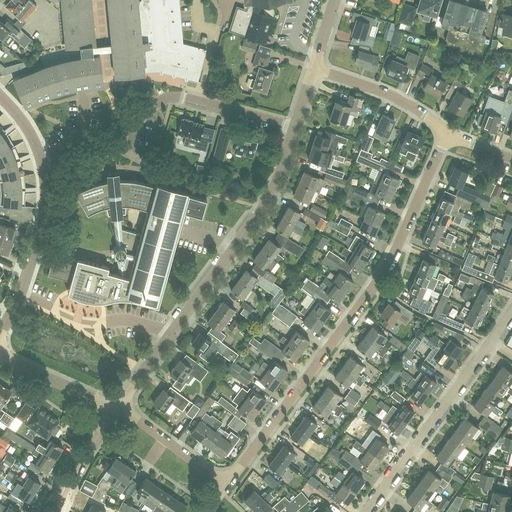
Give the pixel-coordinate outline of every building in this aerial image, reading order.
[(20,30),(26,22),(24,20),(36,7),(28,0),(11,0),(10,1),(12,3),(7,9),(18,19),(14,25),(20,30)] [(92,17),(91,3),(90,0),(44,0),(45,0),(57,0),(65,6),(66,20),(67,34),(68,44),(65,44),(66,48),(80,47),(92,46),(95,46),(93,31),(92,17)] [(107,0),(115,77),(144,74),(144,73),(159,71),(200,82),(202,72),(200,71),(206,47),(197,45),(197,47),(183,44),(178,0),(107,0)] [(439,0),(419,0),(417,10),(424,12),(422,20),(428,21),(430,14),(435,15),(439,0)] [(480,51),(485,36),(479,34),(486,12),(449,0),(448,0),(441,25),(448,27),(444,40),(447,41),(446,45),(455,48),(455,50),(472,55),(474,49),(480,51)] [(261,9),(261,4),(245,6),(243,9),(237,7),(229,30),(243,35),(242,37),(263,44),(271,18),(272,14),(272,10),(271,10),(270,9),(269,9),(261,9)] [(410,25),(415,7),(403,4),(398,21),(410,25)] [(359,45),(370,47),(371,47),(373,41),(367,39),(369,31),(366,30),(367,26),(371,27),(373,19),(368,17),(353,13),(350,21),(355,22),(351,35),(361,38),(359,45),(360,45),(359,45)] [(511,34),(511,15),(501,13),(498,26),(503,27),(502,33),(511,34)] [(20,30),(14,25),(10,29),(2,23),(0,21),(0,39),(2,41),(8,46),(14,39),(17,41),(24,47),(31,39),(20,30)] [(254,53),(257,44),(244,40),(241,49),(254,53)] [(370,47),(359,45),(358,50),(356,55),(355,54),(353,60),(354,60),(354,62),(365,66),(364,68),(373,71),(377,60),(378,57),(372,55),(368,54),(370,47)] [(266,92),(272,71),(265,69),(269,56),(257,52),(252,66),(259,68),(255,80),(251,79),(249,87),(266,92)] [(464,56),(456,54),(454,61),(462,63),(464,56)] [(93,56),(93,55),(92,55),(93,60),(85,61),(70,63),(56,67),(42,71),(28,76),(20,80),(19,76),(12,79),(25,106),(38,100),(48,97),(51,95),(61,92),(66,91),(75,89),(87,86),(92,86),(102,84),(99,56),(93,56)] [(482,62),(470,56),(467,55),(465,60),(469,62),(469,61),(480,66),(482,62)] [(404,61),(396,57),(395,61),(391,59),(385,73),(401,80),(406,66),(413,69),(416,63),(405,58),(404,61)] [(0,71),(4,75),(9,73),(13,72),(21,69),(25,68),(29,67),(23,62),(6,67),(0,62),(0,71)] [(438,96),(445,83),(430,74),(433,70),(422,64),(419,68),(417,73),(428,79),(423,88),(438,96)] [(462,115),(471,98),(461,93),(465,85),(455,79),(446,95),(452,98),(447,107),(462,115)] [(511,109),(511,105),(511,90),(508,89),(505,98),(506,99),(503,107),(497,105),(495,109),(488,107),(486,111),(485,116),(480,114),(477,124),(481,125),(481,127),(494,132),(498,121),(505,124),(511,109)] [(356,117),(361,99),(349,95),(346,105),(335,102),(329,120),(344,124),(347,114),(356,117)] [(385,142),(388,136),(394,121),(382,115),(373,136),(385,142)] [(201,137),(203,127),(204,124),(192,121),(183,118),(183,119),(182,119),(181,121),(180,120),(178,127),(179,128),(178,134),(186,137),(200,140),(197,150),(206,152),(210,139),(201,137)] [(221,167),(226,149),(234,151),(234,152),(235,152),(235,154),(241,155),(242,154),(252,156),(256,142),(237,138),(229,136),(230,131),(220,129),(211,165),(221,167)] [(325,151),(339,155),(340,150),(336,149),(339,141),(334,139),(336,135),(325,131),(324,137),(316,135),(312,147),(325,151)] [(416,154),(423,138),(407,132),(404,139),(401,138),(396,150),(405,154),(407,150),(416,154)] [(0,153),(10,148),(2,136),(0,137),(0,153)] [(372,154),(367,152),(373,138),(367,136),(361,149),(359,155),(370,160),(371,158),(372,154)] [(333,159),(337,160),(343,162),(344,157),(339,155),(325,151),(312,147),(308,160),(322,164),(319,171),(333,175),(335,169),(331,168),(333,159)] [(0,167),(16,162),(10,148),(0,153),(0,167)] [(376,170),(378,170),(381,164),(370,160),(359,155),(356,162),(376,170)] [(400,173),(403,166),(388,160),(385,166),(385,167),(397,172),(400,173)] [(0,179),(19,176),(16,162),(0,167),(0,179)] [(454,166),(454,167),(448,182),(459,186),(457,191),(468,196),(467,200),(486,208),(490,197),(462,184),(468,172),(454,166)] [(378,170),(373,182),(379,184),(394,191),(396,186),(398,187),(401,180),(399,179),(378,170)] [(324,187),(326,181),(323,180),(319,178),(304,172),(299,184),(314,190),(319,193),(322,187),(324,187)] [(339,186),(341,179),(325,173),(323,180),(326,181),(339,186)] [(0,191),(21,191),(19,176),(0,179),(0,191)] [(189,195),(189,194),(154,184),(154,186),(145,183),(141,182),(138,182),(134,181),(132,181),(127,180),(125,180),(119,180),(117,182),(109,183),(108,181),(99,183),(93,185),(87,187),(81,190),(75,193),(88,215),(90,213),(93,212),(96,211),(99,210),(102,209),(106,208),(107,208),(108,214),(113,214),(118,276),(107,273),(108,268),(76,259),(75,265),(52,259),(47,276),(70,282),(68,290),(100,298),(102,291),(140,301),(140,303),(157,308),(184,213),(202,217),(207,200),(189,195)] [(389,202),(394,191),(379,184),(373,182),(368,193),(389,202)] [(308,203),(314,190),(299,184),(293,196),(308,203)] [(498,196),(502,187),(496,185),(492,194),(498,196)] [(364,197),(367,191),(355,186),(352,192),(364,197)] [(20,206),(21,191),(0,191),(0,211),(7,212),(8,205),(20,206)] [(362,203),(364,197),(352,192),(350,198),(362,203)] [(472,202),(455,195),(453,201),(441,196),(436,208),(449,213),(455,216),(462,219),(464,214),(457,211),(460,205),(469,209),(472,202)] [(324,218),(327,212),(313,204),(309,210),(324,218)] [(379,224),(384,213),(369,206),(364,217),(379,224)] [(294,225),(294,224),(300,214),(288,207),(281,218),(294,225)] [(444,224),(449,213),(436,208),(431,219),(444,224)] [(318,222),(321,218),(305,209),(302,213),(318,222)] [(492,224),(495,217),(485,213),(483,220),(492,224)] [(455,216),(453,221),(460,224),(462,225),(464,220),(462,220),(462,219),(455,216)] [(0,237),(14,242),(16,236),(14,235),(16,229),(4,225),(6,219),(0,217),(0,237)] [(374,235),(379,224),(364,217),(359,229),(374,235)] [(294,225),(281,218),(275,230),(287,236),(291,230),(302,236),(305,230),(294,224),(294,225)] [(350,230),(353,224),(341,218),(338,224),(350,230)] [(439,236),(444,224),(431,219),(426,230),(439,236)] [(346,235),(350,230),(338,224),(335,229),(346,235)] [(511,231),(506,229),(503,235),(496,232),(494,238),(511,244),(511,231)] [(439,236),(426,230),(422,241),(435,246),(437,240),(443,243),(445,238),(439,236)] [(452,241),(454,236),(448,233),(445,238),(452,241)] [(11,249),(14,242),(0,237),(0,251),(7,254),(9,248),(11,249)] [(302,253),(304,249),(288,238),(285,243),(302,253)] [(450,245),(452,241),(445,238),(443,244),(450,247),(450,245)] [(511,257),(511,244),(494,238),(492,243),(505,248),(503,254),(511,257)] [(279,263),(283,258),(276,253),(280,248),(269,240),(261,250),(277,262),(279,263)] [(375,251),(373,250),(359,241),(353,252),(344,247),(344,248),(366,261),(370,256),(371,257),(375,251)] [(299,257),(302,253),(285,243),(282,247),(299,257)] [(360,271),(366,261),(344,248),(340,253),(346,257),(344,261),(360,271)] [(272,283),(272,282),(276,277),(269,272),(277,262),(261,250),(253,261),(259,265),(255,270),(262,275),(272,283)] [(336,263),(340,258),(329,251),(325,256),(336,263)] [(492,263),(495,257),(488,254),(486,260),(492,263)] [(511,270),(511,267),(511,257),(503,254),(499,264),(494,262),(493,263),(511,270)] [(463,260),(451,255),(449,261),(461,266),(463,260)] [(350,272),(336,263),(325,256),(322,262),(339,273),(336,277),(329,272),(325,277),(345,292),(352,282),(346,277),(350,272)] [(430,276),(435,264),(423,259),(418,270),(430,276)] [(507,281),(511,270),(493,263),(489,274),(507,281)] [(462,270),(482,278),(484,272),(464,264),(462,270)] [(246,270),(238,281),(249,289),(257,278),(259,280),(262,275),(255,270),(252,275),(246,270)] [(426,287),(430,276),(418,270),(413,281),(426,287)] [(443,281),(446,276),(439,273),(437,278),(443,281)] [(460,273),(458,279),(468,283),(468,282),(470,277),(460,273)] [(345,292),(325,277),(320,284),(323,286),(321,288),(308,279),(304,284),(328,301),(331,297),(338,301),(345,292)] [(241,300),(249,289),(238,281),(230,291),(241,300)] [(429,312),(432,306),(431,306),(432,302),(421,297),(426,287),(413,281),(408,292),(413,295),(410,304),(419,308),(418,310),(424,313),(425,311),(429,312)] [(320,296),(304,284),(300,289),(307,294),(300,303),(304,306),(324,321),(331,311),(324,306),(317,301),(320,296)] [(463,292),(470,296),(475,299),(488,305),(494,294),(476,284),(473,290),(466,287),(463,292)] [(467,301),(470,296),(463,292),(460,297),(467,301)] [(441,312),(447,298),(442,295),(436,309),(441,312)] [(461,330),(463,324),(446,316),(451,305),(446,303),(448,298),(447,298),(441,312),(438,320),(461,330)] [(482,315),(488,305),(475,299),(470,309),(482,315)] [(253,316),(254,316),(250,313),(253,308),(243,301),(240,305),(244,308),(243,309),(253,316)] [(226,321),(234,310),(223,302),(215,312),(226,321)] [(281,306),(279,303),(275,308),(293,321),(297,316),(282,305),(281,306)] [(389,303),(385,309),(383,307),(379,313),(381,314),(380,315),(386,319),(382,324),(388,328),(396,317),(405,324),(413,313),(404,307),(400,312),(389,303)] [(477,326),(482,315),(470,309),(462,305),(457,316),(477,326)] [(316,331),(324,321),(304,306),(300,312),(306,317),(303,321),(316,331)] [(289,327),(293,321),(275,308),(271,313),(289,327)] [(250,320),(253,316),(243,309),(240,313),(250,320)] [(221,341),(226,335),(219,331),(226,321),(215,312),(207,323),(212,327),(209,332),(219,340),(221,341)] [(419,328),(423,319),(418,317),(414,326),(417,327),(419,328)] [(237,329),(241,324),(235,319),(231,324),(237,329)] [(443,326),(434,322),(434,323),(432,328),(431,329),(441,333),(443,327),(443,326)] [(235,333),(237,329),(231,324),(228,328),(235,333)] [(383,346),(379,343),(384,336),(372,326),(364,337),(385,352),(389,348),(384,344),(383,346)] [(420,337),(424,332),(419,329),(415,334),(420,337)] [(302,351),(309,341),(295,331),(288,340),(288,341),(302,351)] [(208,363),(219,349),(199,334),(191,344),(202,352),(199,356),(208,363)] [(429,339),(424,335),(419,342),(424,346),(425,345),(431,349),(425,358),(436,366),(439,362),(446,367),(453,357),(429,339)] [(294,361),(302,351),(288,341),(288,340),(282,336),(279,340),(285,344),(281,350),(281,351),(286,354),(294,361)] [(429,339),(453,357),(461,347),(452,340),(450,339),(446,344),(439,339),(438,340),(432,336),(429,339)] [(385,352),(364,337),(356,347),(369,356),(375,349),(379,352),(377,353),(382,357),(385,352)] [(249,342),(257,348),(260,343),(253,338),(249,342)] [(264,338),(260,343),(273,352),(277,347),(264,338)] [(230,357),(235,351),(221,341),(219,340),(215,345),(230,357)] [(260,343),(257,348),(269,357),(273,352),(260,343)] [(386,358),(394,363),(397,357),(389,352),(386,358)] [(361,376),(357,373),(363,365),(350,356),(342,366),(363,382),(367,377),(362,374),(361,376)] [(182,381),(188,372),(200,381),(208,370),(196,362),(191,369),(180,360),(169,374),(176,380),(171,386),(179,392),(185,384),(182,381)] [(260,366),(280,380),(287,370),(279,364),(274,360),(269,366),(263,362),(260,366)] [(238,373),(241,370),(234,365),(232,368),(238,373)] [(273,390),(280,380),(260,366),(256,371),(259,374),(262,377),(259,380),(273,390)] [(363,382),(342,366),(334,377),(347,386),(353,379),(357,382),(355,383),(360,387),(363,382)] [(401,372),(393,366),(387,374),(395,379),(401,372)] [(511,372),(511,373),(503,366),(495,376),(508,386),(508,385),(511,379),(511,372)] [(249,381),(253,375),(243,367),(241,370),(238,373),(249,381)] [(405,378),(408,373),(403,370),(399,374),(405,378)] [(436,382),(420,371),(415,378),(413,377),(411,379),(428,392),(436,382)] [(246,385),(249,381),(238,373),(235,378),(246,385)] [(421,403),(428,392),(411,379),(413,377),(408,373),(405,378),(406,380),(405,382),(414,389),(410,395),(421,403)] [(504,390),(511,395),(511,388),(508,385),(508,386),(495,376),(488,386),(501,395),(504,390)] [(9,391),(0,384),(0,409),(0,410),(5,403),(7,403),(9,400),(9,398),(9,397),(11,395),(18,393),(27,400),(31,394),(15,383),(9,391)] [(338,406),(335,403),(341,395),(328,386),(320,397),(341,412),(345,408),(340,404),(338,406)] [(493,405),(494,405),(501,395),(488,386),(481,396),(493,405)] [(247,391),(241,387),(236,394),(258,409),(265,400),(249,388),(247,391)] [(170,402),(182,411),(189,402),(177,393),(174,397),(166,392),(163,389),(152,403),(163,411),(170,402)] [(351,389),(347,393),(358,401),(361,396),(351,389)] [(401,403),(405,398),(394,390),(390,395),(401,403)] [(358,401),(347,393),(344,398),(354,406),(358,401)] [(251,419),(258,409),(236,394),(232,400),(237,404),(235,407),(251,419)] [(207,411),(214,400),(209,396),(201,407),(207,411)] [(493,405),(481,396),(474,405),(486,415),(490,410),(499,416),(502,411),(494,405),(493,405)] [(228,410),(232,404),(221,397),(217,402),(228,410)] [(341,412),(320,397),(312,407),(325,417),(331,409),(335,412),(333,414),(338,417),(341,412)] [(197,398),(192,404),(199,409),(203,402),(197,398)] [(383,408),(386,404),(380,400),(377,404),(383,408)] [(35,410),(25,403),(15,417),(25,423),(24,425),(46,440),(50,434),(53,436),(58,429),(55,427),(58,422),(37,407),(35,410)] [(191,418),(198,409),(192,404),(185,414),(191,418)] [(398,433),(406,422),(389,410),(391,408),(390,407),(386,404),(383,408),(387,412),(385,415),(392,420),(388,425),(398,433)] [(413,412),(403,404),(399,410),(392,405),(390,407),(391,408),(389,410),(406,422),(413,412)] [(0,418),(0,420),(9,427),(15,418),(5,411),(0,418)] [(190,433),(200,441),(216,419),(211,415),(211,416),(205,412),(199,421),(190,433)] [(376,429),(381,422),(370,414),(365,420),(376,429)] [(242,428),(246,424),(235,415),(231,420),(242,428)] [(320,442),(321,440),(310,432),(317,423),(306,415),(298,426),(320,442)] [(357,424),(362,427),(372,435),(376,429),(365,420),(365,421),(356,415),(345,431),(349,434),(352,430),(357,424)] [(470,437),(477,427),(465,418),(457,427),(470,437)] [(222,423),(216,419),(200,441),(210,448),(220,436),(220,437),(224,431),(219,427),(222,423)] [(239,433),(242,428),(231,420),(227,425),(239,433)] [(499,434),(503,429),(492,421),(489,426),(499,434)] [(320,442),(298,426),(290,436),(301,444),(308,436),(318,444),(320,442)] [(483,434),(494,441),(496,438),(499,434),(489,426),(483,434)] [(450,437),(463,446),(470,437),(457,427),(450,437)] [(24,447),(27,443),(6,430),(4,434),(11,439),(24,447)] [(220,436),(210,448),(221,456),(231,444),(233,446),(239,438),(230,432),(229,434),(225,431),(224,431),(220,437),(220,436)] [(1,438),(8,442),(8,443),(11,439),(4,434),(1,438)] [(511,445),(511,439),(504,438),(505,437),(501,436),(497,442),(511,445)] [(456,456),(463,446),(450,437),(443,447),(456,456)] [(388,446),(377,438),(373,444),(367,439),(362,445),(380,458),(388,446)] [(62,448),(50,440),(46,447),(38,442),(35,448),(55,460),(62,448)] [(380,458),(362,445),(356,440),(352,446),(362,453),(363,451),(365,453),(360,461),(372,469),(380,458)] [(511,451),(511,445),(497,442),(493,447),(502,449),(511,451)] [(50,472),(52,468),(51,467),(55,460),(35,448),(27,443),(24,447),(32,452),(31,454),(38,458),(34,465),(47,473),(48,471),(50,472)] [(298,472),(300,470),(288,462),(295,453),(284,445),(276,455),(298,472)] [(484,454),(487,449),(483,446),(479,451),(484,454)] [(451,478),(456,471),(449,466),(456,456),(443,447),(436,457),(442,461),(437,467),(451,478)] [(351,463),(355,457),(345,450),(341,455),(351,463)] [(11,467),(15,460),(6,455),(2,461),(11,467)] [(298,472),(276,455),(268,466),(279,474),(282,476),(288,467),(297,474),(298,472)] [(347,468),(351,463),(341,455),(341,456),(337,461),(347,468)] [(477,464),(480,459),(476,456),(472,460),(477,464)] [(106,494),(112,485),(117,477),(125,465),(120,461),(119,457),(110,459),(111,463),(106,470),(111,473),(104,483),(100,480),(96,487),(91,497),(102,502),(106,494)] [(309,466),(308,466),(304,473),(310,477),(314,470),(319,464),(313,460),(309,466)] [(135,482),(133,478),(135,472),(125,465),(117,477),(112,485),(116,488),(121,480),(127,484),(121,492),(126,496),(129,492),(128,492),(135,482)] [(451,478),(437,467),(433,473),(429,470),(421,479),(435,489),(439,484),(445,488),(449,482),(448,482),(451,478)] [(19,477),(9,471),(6,475),(34,493),(39,484),(34,481),(35,479),(31,476),(29,478),(28,477),(26,480),(20,475),(19,477)] [(348,477),(339,471),(334,477),(355,492),(363,481),(352,472),(348,477)] [(492,483),(493,477),(481,474),(475,472),(470,477),(477,479),(492,483)] [(272,488),(278,482),(268,473),(262,479),(271,487),(272,488)] [(28,502),(34,493),(6,475),(4,478),(15,485),(11,490),(17,494),(17,495),(18,495),(17,497),(21,500),(22,498),(28,502)] [(347,503),(355,492),(334,477),(330,482),(340,489),(336,495),(347,503)] [(143,503),(156,485),(146,478),(141,485),(135,482),(128,492),(129,492),(134,496),(137,491),(142,494),(138,500),(143,503)] [(428,499),(435,489),(421,479),(414,489),(428,499)] [(491,489),(492,483),(477,479),(476,485),(478,486),(479,486),(491,489)] [(326,497),(331,491),(321,484),(316,490),(326,497)] [(153,510),(165,492),(156,485),(143,503),(153,510)] [(267,503),(274,496),(271,494),(274,490),(272,488),(271,487),(266,492),(269,495),(264,501),(262,499),(253,508),(256,511),(268,511),(272,508),(267,503)] [(434,504),(428,499),(414,489),(407,499),(416,506),(420,509),(425,503),(426,504),(427,507),(430,509),(434,504)] [(244,500),(253,508),(262,499),(264,501),(269,495),(266,492),(265,491),(260,496),(253,490),(244,500)] [(166,511),(175,499),(165,492),(153,510),(155,511),(154,511),(166,511)] [(296,511),(298,510),(294,505),(305,496),(301,492),(289,501),(288,502),(296,511)] [(506,508),(509,496),(493,492),(490,504),(506,508)] [(278,511),(288,502),(289,501),(284,496),(273,506),(278,511)] [(298,510),(309,501),(305,496),(294,505),(298,510)] [(444,497),(437,507),(442,511),(449,501),(444,497)] [(181,511),(186,506),(175,499),(166,511),(181,511)] [(295,511),(296,511),(288,502),(278,511),(276,511),(286,511),(290,509),(293,511),(295,511)] [(505,511),(506,508),(490,504),(483,502),(481,509),(477,508),(475,511),(505,511)]
